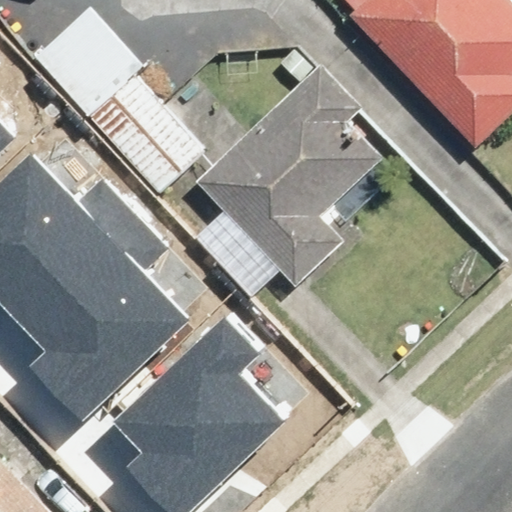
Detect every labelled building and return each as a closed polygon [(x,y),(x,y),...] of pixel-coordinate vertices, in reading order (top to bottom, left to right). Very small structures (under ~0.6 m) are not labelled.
[(511,0),(362,0),(354,8),(478,145),(511,115),(511,0)] [(36,57),(158,192),(209,147),(139,69),(147,62),(95,5),(36,57)] [(325,63),(195,180),(292,287),(347,238),(324,213),(386,158),(352,120),(365,108),(325,63)] [(0,151),(13,139),(0,124),(0,151)] [(29,159),(0,186),(0,307),(20,328),(140,212),(107,178),(76,208),(29,159)] [(33,365),(86,419),(187,321),(138,272),(168,242),(140,212),(20,328),(45,353),(33,365)] [(121,466),(166,511),(183,511),(276,422),(227,373),(257,343),(229,313),(108,429),(134,454),(121,466)] [(52,511),(0,454),(0,511),(52,511)]
